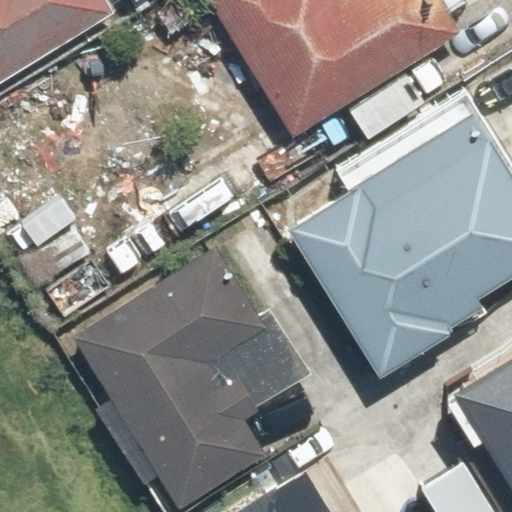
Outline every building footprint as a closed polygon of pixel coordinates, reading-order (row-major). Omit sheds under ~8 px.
[(97,0),(0,0),(0,77),(106,13),(97,0)] [(209,0),(244,57),(242,59),(287,128),(447,24),(430,0),(209,0)] [(282,222),(369,357),(511,266),(511,186),(462,108),(282,222)] [(205,229),(168,178),(142,196),(179,248),(205,229)] [(127,272),(96,230),(23,285),(54,327),(127,272)] [(258,324),(205,246),(72,336),(121,409),(181,503),(261,453),(203,361),(258,324)] [(511,343),(453,382),(492,442),(486,446),(511,486),(511,343)] [(490,511),(457,457),(416,482),(434,511),(490,511)] [(329,511),(301,465),(221,511),(329,511)]
